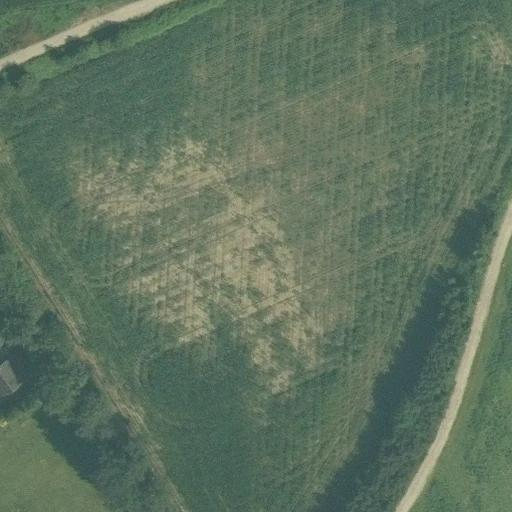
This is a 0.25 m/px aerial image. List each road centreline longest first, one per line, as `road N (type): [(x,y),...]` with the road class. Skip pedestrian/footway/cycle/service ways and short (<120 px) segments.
road 1 (track): [(405,511),(449,434),(511,227)]
road 2 (track): [(0,65),(159,0)]
